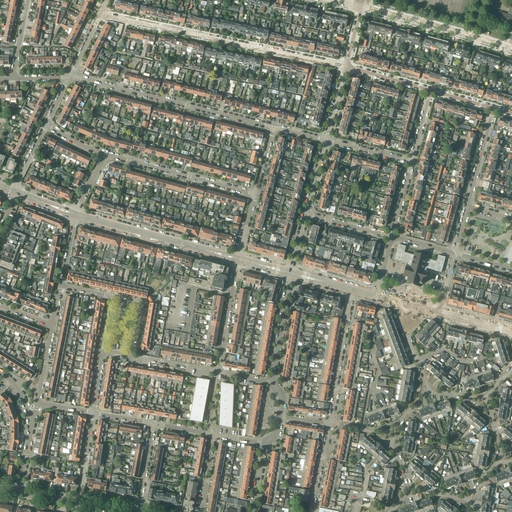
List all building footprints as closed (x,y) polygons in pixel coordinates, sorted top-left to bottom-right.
[(115,0),(113,7),(115,8),(115,9),(118,10),(118,9),(121,9),(122,0),(115,0)] [(262,6),(262,9),(264,10),(265,7),(268,8),(270,0),(263,0),(262,6)] [(82,1),(80,7),(81,7),(83,8),(89,11),(92,6),(86,3),(82,1)] [(273,7),(273,10),(277,10),(281,11),(283,2),(279,1),(278,2),(276,1),(275,7),(273,7)] [(281,11),(280,13),(287,14),(288,10),(287,10),(289,4),(286,4),(287,3),(283,2),(281,11)] [(142,3),(140,13),(140,14),(143,15),(143,14),(145,15),(148,3),(146,3),(145,4),(142,3)] [(152,9),(151,17),(154,17),(156,17),(159,5),(157,5),(156,7),(153,6),(152,9)] [(78,6),(77,8),(79,9),(80,9),(82,10),(80,13),(86,16),(89,11),(83,8),(81,7),(80,7),(78,6)] [(164,11),(162,19),(165,20),(165,19),(168,19),(170,8),(170,7),(168,7),(167,11),(167,12),(164,11)] [(175,13),(173,21),(176,22),(177,21),(179,22),(181,10),(182,8),(180,7),(179,12),(178,12),(178,14),(175,13)] [(511,8),(510,8),(508,15),(499,12),(497,20),(504,23),(503,24),(511,27),(511,26),(511,8)] [(188,14),(187,23),(187,24),(190,25),(190,24),(192,25),(195,13),(195,10),(194,10),(193,11),(192,15),(188,14)] [(4,11),(3,14),(6,15),(5,18),(8,19),(8,18),(14,20),(15,14),(4,11)] [(71,13),(70,15),(73,16),(76,18),(78,19),(84,22),(86,16),(80,13),(78,12),(77,15),(74,14),(71,13)] [(328,24),(328,25),(330,25),(331,21),(334,22),(336,14),(330,13),(329,21),(328,24)] [(200,16),(198,27),(201,27),(203,27),(206,15),(204,15),(203,17),(200,16)] [(213,20),(212,27),(217,28),(220,16),(218,16),(217,20),(213,20)] [(341,23),(340,26),(342,27),(343,24),(346,25),(348,17),(342,16),(341,23)] [(78,19),(75,24),(81,27),(84,22),(78,19)] [(235,24),(234,31),(239,33),(242,21),(240,20),(239,25),(235,24)] [(246,27),(245,34),(251,35),(253,23),(254,21),(252,20),(250,27),(246,27)] [(369,22),(367,30),(370,30),(370,31),(369,37),(372,38),(373,31),(375,24),(369,22)] [(69,25),(67,27),(68,27),(70,28),(73,30),(79,33),(81,27),(75,24),(74,27),(69,25)] [(105,24),(102,30),(108,33),(111,34),(113,35),(114,33),(112,31),(110,30),(109,30),(111,27),(107,25),(105,24)] [(373,31),(372,38),(374,38),(375,32),(379,33),(381,25),(375,24),(373,31)] [(258,29),(256,36),(262,37),(264,26),(264,25),(262,25),(262,28),(261,30),(258,29)] [(387,27),(383,39),(386,39),(387,35),(391,36),(393,28),(387,27)] [(69,31),(67,34),(70,35),(76,38),(79,33),(73,30),(70,28),(69,31)] [(271,34),(269,41),(275,42),(278,29),(278,28),(276,28),(274,35),(271,34)] [(397,29),(395,37),(399,38),(397,46),(396,51),(398,52),(399,47),(400,46),(400,44),(404,31),(397,29)] [(102,30),(100,36),(105,38),(107,35),(112,38),(114,35),(113,35),(111,34),(108,33),(102,30)] [(282,36),(280,43),(286,44),(289,31),(287,30),(285,37),(282,36)] [(293,39),(291,46),(297,47),(300,33),(300,32),(299,32),(298,31),(297,35),(294,35),(293,39)] [(404,31),(400,44),(402,44),(404,40),(407,41),(410,32),(407,31),(406,32),(404,31)] [(406,51),(405,54),(409,55),(412,47),(412,45),(415,34),(413,34),(413,33),(410,32),(407,41),(411,42),(409,52),(408,52),(406,51)] [(415,34),(412,45),(414,46),(419,47),(421,42),(420,42),(421,36),(420,36),(421,35),(418,34),(418,35),(415,34)] [(56,35),(55,38),(60,40),(63,42),(62,44),(64,45),(65,46),(71,49),(73,43),(67,40),(65,39),(62,38),(61,37),(56,35)] [(68,38),(67,40),(73,43),(76,38),(70,35),(68,38)] [(149,35),(147,47),(149,48),(150,42),(154,43),(155,36),(149,35)] [(100,36),(97,41),(108,46),(109,44),(107,42),(104,41),(105,38),(100,36)] [(423,43),(422,48),(429,49),(430,46),(432,39),(430,38),(430,37),(427,37),(426,37),(424,43),(423,43)] [(32,38),(30,44),(34,44),(34,46),(41,46),(41,43),(44,43),(44,40),(41,39),(32,38)] [(169,49),(169,51),(174,52),(175,50),(177,39),(174,39),(171,39),(170,45),(169,49)] [(432,39),(430,46),(436,48),(438,40),(432,39)] [(317,44),(316,51),(321,52),(324,40),(322,40),(321,44),(317,44)] [(329,46),(327,53),(333,54),(335,42),(336,42),(336,41),(334,40),(334,42),(333,42),(332,47),(329,46)] [(97,41),(94,46),(100,49),(102,46),(104,47),(107,48),(108,46),(97,41)] [(182,41),(179,55),(182,55),(182,52),(186,53),(187,48),(188,42),(185,41),(185,42),(182,41)] [(444,42),(440,54),(442,55),(443,52),(448,53),(448,51),(450,44),(444,42)] [(191,53),(191,56),(193,57),(193,54),(197,55),(199,44),(196,43),(196,44),(193,44),(192,50),(191,53)] [(197,55),(200,56),(200,58),(202,58),(205,46),(202,45),(199,44),(197,55)] [(454,52),(453,55),(460,57),(464,46),(461,45),(460,46),(457,46),(455,53),(454,52)] [(94,46),(92,51),(98,54),(100,55),(102,56),(103,57),(104,54),(101,53),(103,50),(100,49),(94,46)] [(464,46),(460,57),(469,60),(470,54),(468,54),(470,49),(467,48),(467,47),(464,46)] [(359,59),(359,62),(359,63),(362,64),(362,63),(365,63),(368,51),(369,49),(367,48),(366,51),(365,56),(361,55),(359,59)] [(92,51),(89,57),(95,60),(98,61),(99,58),(101,59),(102,56),(100,55),(98,54),(92,51)] [(373,58),(370,66),(374,67),(374,66),(376,67),(380,53),(378,52),(377,57),(373,55),(372,58),(373,58)] [(475,59),(474,62),(477,63),(480,65),(483,53),(477,52),(475,59)] [(483,53),(480,65),(483,65),(484,62),(487,63),(489,55),(483,53)] [(232,61),(231,67),(233,67),(234,64),(237,65),(238,62),(239,55),(234,54),(232,61)] [(489,55),(487,63),(492,65),(495,57),(489,55)] [(87,62),(86,62),(93,65),(96,67),(99,61),(98,61),(95,60),(89,57),(87,62)] [(403,66),(401,75),(405,76),(405,75),(407,76),(411,63),(411,61),(412,58),(410,57),(407,67),(403,66)] [(492,67),(491,71),(493,71),(495,65),(498,66),(501,59),(495,57),(492,65),(492,67)] [(255,66),(254,71),(256,71),(257,66),(261,67),(262,60),(256,59),(255,66)] [(267,71),(267,73),(269,74),(270,70),(273,71),(274,68),(275,61),(270,60),(268,67),(267,71)] [(392,63),(390,71),(390,72),(393,72),(396,72),(399,60),(397,60),(396,62),(395,64),(392,63)] [(506,60),(503,68),(507,69),(505,75),(507,76),(511,62),(506,60)] [(275,75),(272,88),(275,89),(275,88),(277,80),(278,77),(278,75),(279,69),(281,62),(275,61),(274,68),(273,71),(277,72),(276,76),(275,75)] [(384,61),(382,69),(385,70),(385,69),(388,70),(390,63),(384,61)] [(411,63),(407,76),(409,76),(409,77),(413,78),(415,70),(416,67),(412,66),(413,64),(413,62),(411,61),(411,63)] [(86,62),(84,68),(90,71),(90,70),(92,72),(94,69),(101,72),(102,70),(98,68),(97,67),(96,67),(93,65),(86,62)] [(279,69),(278,75),(281,76),(282,70),(285,70),(286,63),(281,62),(279,69)] [(114,65),(112,74),(118,75),(118,73),(122,74),(123,69),(124,66),(114,64),(114,65)] [(108,66),(106,72),(112,74),(114,65),(112,65),(111,67),(108,66)] [(292,65),(289,77),(292,78),(292,76),(295,76),(296,73),(297,66),(292,65)] [(424,71),(422,79),(422,80),(425,80),(428,80),(431,68),(432,66),(429,66),(429,65),(428,70),(427,72),(424,71)] [(301,76),(300,80),(303,80),(304,74),(307,75),(309,68),(303,67),(302,74),(301,76)] [(122,74),(122,75),(125,75),(124,79),(130,81),(131,73),(126,71),(124,68),(123,69),(122,74)] [(415,70),(413,78),(416,79),(416,78),(419,79),(422,69),(419,68),(419,71),(415,70)] [(443,71),(439,84),(441,84),(441,85),(445,86),(447,78),(448,74),(445,73),(445,72),(445,71),(445,69),(443,69),(443,71)] [(435,75),(433,83),(437,84),(437,83),(439,84),(443,71),(441,70),(439,76),(435,75)] [(137,74),(135,82),(141,84),(143,76),(144,74),(142,73),(141,75),(137,74)] [(143,76),(141,84),(147,85),(149,77),(150,75),(144,73),(143,76)] [(447,78),(445,86),(448,87),(448,86),(451,87),(451,86),(453,87),(457,76),(456,75),(455,75),(452,74),(452,76),(451,76),(450,79),(447,78)] [(319,76),(319,78),(325,79),(324,81),(332,83),(332,80),(332,79),(319,75),(319,76)] [(453,87),(453,88),(456,88),(456,89),(459,90),(461,82),(458,81),(458,79),(459,76),(457,76),(453,87)] [(352,78),(352,81),(353,81),(352,83),(362,86),(364,86),(370,88),(371,83),(368,82),(367,85),(360,83),(360,80),(360,79),(358,79),(353,78),(352,78)] [(467,83),(465,91),(467,92),(470,93),(473,85),(473,83),(470,82),(470,79),(468,79),(467,82),(467,83)] [(176,84),(174,90),(180,91),(182,85),(182,83),(176,81),(176,84)] [(461,82),(459,90),(462,91),(463,90),(465,91),(467,83),(466,83),(461,82)] [(473,85),(470,93),(474,94),(476,94),(479,84),(474,82),(473,83),(473,85)] [(75,85),(72,91),(78,94),(81,88),(83,89),(85,86),(78,84),(77,86),(75,85)] [(317,84),(316,86),(322,88),(322,90),(329,92),(330,89),(329,89),(330,88),(317,84)] [(378,85),(373,103),(374,104),(377,96),(379,96),(382,86),(380,85),(380,86),(378,85)] [(350,87),(349,90),(350,90),(349,92),(365,96),(365,94),(357,92),(358,89),(350,87)] [(493,92),(491,100),(494,101),(494,100),(497,101),(500,89),(498,88),(497,90),(494,89),(493,92)] [(41,92),(40,94),(42,95),(48,98),(50,93),(45,90),(42,89),(41,92)] [(205,89),(203,97),(209,99),(211,93),(211,91),(205,89)] [(500,89),(497,101),(499,102),(502,103),(504,95),(505,95),(505,94),(501,92),(502,89),(500,89)] [(72,91),(70,96),(76,99),(78,100),(81,102),(81,100),(82,99),(77,97),(78,94),(72,91)] [(217,94),(215,100),(221,102),(222,96),(223,92),(217,91),(217,94)] [(504,95),(502,103),(505,104),(506,104),(508,104),(511,92),(509,91),(508,96),(505,95),(504,95)] [(41,98),(39,101),(45,104),(48,98),(42,95),(41,98)] [(226,95),(223,104),(224,104),(230,106),(232,98),(232,97),(226,95)] [(70,96),(67,102),(73,105),(76,99),(70,96)] [(348,97),(347,99),(348,99),(347,101),(362,105),(365,106),(365,105),(364,103),(355,101),(355,99),(348,97)] [(401,97),(401,99),(411,102),(410,104),(418,106),(419,103),(418,103),(418,101),(408,99),(406,98),(406,97),(404,97),(401,97)] [(232,98),(230,106),(236,107),(238,99),(232,98)] [(127,105),(126,109),(132,110),(132,108),(133,108),(134,102),(129,100),(127,106),(127,105)] [(435,104),(434,107),(435,107),(435,108),(438,109),(441,110),(443,103),(440,102),(441,101),(438,100),(438,101),(437,101),(436,105),(435,104)] [(33,101),(32,104),(37,106),(43,109),(45,104),(39,101),(38,104),(33,101)] [(67,102),(64,107),(70,110),(72,111),(75,112),(76,110),(74,109),(71,108),(73,105),(67,102)] [(441,110),(438,118),(439,118),(441,119),(443,110),(446,111),(449,103),(446,102),(445,103),(443,103),(441,110)] [(446,111),(445,115),(451,116),(452,115),(454,106),(452,105),(452,104),(449,103),(446,111)] [(32,104),(30,106),(35,108),(35,109),(34,112),(40,115),(43,109),(37,106),(32,104)] [(144,111),(144,113),(150,115),(150,111),(152,106),(146,105),(145,111),(144,111)] [(399,106),(398,108),(408,110),(408,113),(416,115),(416,112),(416,110),(399,106)] [(454,106),(452,115),(457,117),(460,107),(457,106),(457,107),(454,106)] [(64,107),(62,113),(68,116),(70,117),(72,114),(74,115),(75,113),(75,112),(72,111),(70,110),(64,107)] [(460,107),(457,117),(463,119),(466,109),(463,108),(463,107),(460,107)] [(22,109),(21,112),(22,112),(26,115),(29,116),(31,117),(37,120),(40,115),(34,112),(32,115),(28,112),(26,111),(22,109)] [(395,119),(396,114),(397,112),(397,110),(391,109),(390,109),(389,112),(388,115),(389,116),(388,117),(395,119)] [(441,110),(438,109),(437,115),(434,114),(432,120),(438,122),(439,120),(439,118),(438,118),(441,110)] [(463,119),(465,120),(466,117),(469,118),(472,110),(469,109),(468,110),(466,109),(463,119)] [(22,112),(21,115),(27,118),(26,121),(29,122),(35,125),(37,120),(31,117),(29,116),(26,115),(22,112)] [(474,122),(473,128),(475,128),(477,120),(481,121),(481,120),(482,121),(483,118),(482,118),(483,114),(482,114),(483,113),(480,112),(480,113),(477,112),(474,122)] [(62,113),(59,118),(65,121),(68,116),(62,113)] [(397,115),(397,117),(403,118),(402,121),(405,122),(412,124),(413,123),(414,121),(413,121),(414,119),(404,116),(401,116),(397,115)] [(342,116),(341,119),(342,120),(342,121),(358,125),(359,123),(356,122),(356,123),(350,121),(350,119),(342,116)] [(59,118),(56,123),(62,126),(64,123),(66,124),(69,126),(69,125),(70,123),(67,122),(65,121),(59,118)] [(298,118),(297,123),(303,124),(303,122),(306,122),(312,124),(312,126),(312,127),(315,128),(315,127),(319,128),(320,128),(320,125),(319,125),(320,124),(309,121),(301,119),(298,118)] [(78,120),(74,130),(80,133),(82,126),(82,125),(84,123),(78,120)] [(505,120),(502,130),(507,132),(510,121),(507,120),(507,121),(505,120)] [(20,122),(19,124),(21,126),(21,125),(24,127),(26,128),(32,131),(35,125),(29,122),(29,123),(27,125),(20,122)] [(205,128),(205,130),(211,132),(213,123),(207,122),(205,128)] [(361,128),(358,139),(358,140),(361,141),(361,140),(363,140),(366,127),(367,124),(364,123),(363,128),(361,128)] [(430,129),(429,132),(442,135),(442,132),(437,131),(438,128),(441,129),(442,125),(432,123),(431,126),(430,126),(429,129),(430,129)] [(369,131),(367,142),(370,143),(370,142),(371,142),(375,126),(376,124),(374,124),(372,131),(369,131)] [(82,126),(80,133),(85,135),(88,130),(88,128),(82,125),(82,126)] [(226,133),(226,134),(232,135),(233,132),(234,127),(228,125),(227,131),(226,133)] [(340,125),(339,128),(340,128),(339,130),(353,133),(353,131),(347,130),(348,127),(340,125)] [(395,125),(394,127),(403,129),(403,131),(411,134),(411,131),(410,131),(411,129),(395,125)] [(377,136),(375,144),(378,145),(379,144),(380,144),(384,128),(384,127),(382,126),(380,133),(381,133),(380,137),(377,136)] [(25,130),(23,133),(29,136),(32,131),(26,128),(25,130)] [(88,130),(85,135),(91,137),(94,130),(93,130),(88,128),(88,130)] [(94,130),(91,137),(96,140),(98,134),(99,133),(99,132),(96,131),(97,129),(95,128),(93,130),(94,130)] [(98,134),(96,140),(102,142),(105,135),(104,135),(106,132),(100,130),(99,132),(99,133),(98,134)] [(338,131),(337,134),(338,134),(343,135),(342,136),(345,137),(345,136),(346,134),(350,135),(354,136),(354,139),(357,139),(358,135),(353,133),(339,130),(339,131),(338,131)] [(465,137),(475,140),(475,137),(476,138),(477,135),(476,135),(476,134),(466,131),(465,137)] [(257,132),(255,140),(262,142),(264,134),(257,132)] [(23,133),(21,138),(27,141),(29,136),(23,133)] [(110,139),(107,145),(110,146),(111,145),(114,146),(116,139),(117,135),(111,133),(110,137),(110,139)] [(393,134),(392,136),(398,137),(398,140),(400,140),(408,142),(409,140),(408,140),(409,138),(393,134)] [(105,135),(102,142),(104,143),(104,144),(107,145),(109,139),(110,139),(110,137),(107,136),(105,135)] [(46,136),(43,142),(46,144),(44,149),(46,150),(47,150),(49,145),(52,139),(46,136)] [(462,136),(461,138),(467,140),(466,143),(474,145),(475,142),(474,142),(475,140),(465,137),(462,136)] [(427,140),(426,143),(435,145),(436,143),(434,143),(435,139),(427,137),(426,140),(427,140)] [(21,138),(18,144),(24,147),(27,141),(21,138)] [(278,138),(278,141),(279,141),(278,143),(289,145),(289,146),(293,146),(295,147),(296,141),(293,140),(292,144),(290,143),(289,144),(286,142),(286,140),(286,139),(283,139),(279,138),(279,139),(278,138)] [(46,150),(43,156),(44,157),(48,151),(51,146),(54,148),(57,142),(52,139),(49,145),(47,150),(46,150)] [(494,140),(493,143),(494,143),(493,145),(501,147),(506,148),(507,146),(501,145),(502,142),(495,140),(494,140)] [(135,142),(133,149),(139,151),(141,144),(135,142)] [(297,142),(296,147),(300,148),(301,148),(312,151),(313,150),(314,150),(314,147),(310,146),(310,145),(307,144),(307,145),(305,144),(304,147),(300,146),(301,143),(297,142)] [(390,142),(390,144),(395,146),(395,148),(398,149),(398,150),(401,151),(401,150),(405,151),(406,151),(407,149),(406,149),(406,147),(390,142)] [(18,144),(15,149),(21,152),(24,147),(18,144)] [(58,144),(53,154),(57,156),(58,153),(60,154),(64,147),(58,144)] [(64,147),(60,154),(65,156),(66,156),(69,149),(64,147)] [(276,147),(275,150),(276,150),(276,151),(292,156),(293,154),(291,153),(283,151),(284,149),(276,147)] [(424,151),(423,154),(437,158),(437,156),(431,154),(432,150),(424,148),(423,151),(424,151)] [(462,148),(460,154),(471,156),(472,153),(471,153),(472,151),(462,148)] [(15,149),(13,155),(19,158),(21,152),(15,149)] [(69,149),(66,156),(69,158),(71,159),(75,152),(69,149)] [(492,150),(491,153),(491,155),(503,158),(504,156),(503,155),(503,153),(499,152),(492,150)] [(75,152),(71,159),(73,160),(77,161),(80,154),(75,152)] [(181,154),(179,162),(185,163),(187,156),(188,153),(182,152),(181,154)] [(333,152),(332,156),(339,158),(342,159),(344,160),(347,160),(350,161),(351,161),(352,156),(349,155),(348,158),(343,157),(343,154),(340,153),(341,153),(338,152),(338,153),(333,152)] [(80,154),(77,161),(80,163),(82,164),(85,157),(80,154)] [(422,156),(421,159),(422,159),(421,160),(431,162),(432,159),(434,159),(434,160),(436,160),(437,158),(423,154),(422,156)] [(460,154),(459,159),(469,162),(469,159),(470,160),(471,156),(460,154)] [(274,155),(273,158),(274,159),(274,160),(289,164),(290,162),(285,161),(281,160),(282,157),(274,155)] [(293,155),(293,158),(298,159),(303,160),(302,162),(310,164),(311,161),(310,161),(310,160),(293,155)] [(247,156),(246,159),(249,160),(248,163),(254,165),(255,165),(257,159),(250,157),(247,156)] [(351,164),(350,170),(352,171),(351,174),(354,174),(358,158),(356,157),(354,156),(353,157),(351,164)] [(85,157),(82,164),(84,165),(87,166),(91,159),(85,157)] [(354,174),(353,177),(355,178),(358,166),(360,166),(362,158),(360,158),(358,158),(354,174)] [(12,173),(17,165),(14,163),(15,161),(10,159),(6,167),(6,168),(4,167),(3,170),(12,173)] [(367,160),(363,175),(365,176),(366,172),(369,173),(370,169),(372,161),(369,160),(369,161),(367,160)] [(489,161),(488,164),(488,166),(500,169),(501,167),(498,166),(499,163),(496,162),(489,160),(489,161)] [(193,162),(191,167),(197,169),(199,161),(197,161),(197,163),(193,162)] [(331,161),(330,166),(339,168),(342,169),(345,170),(346,170),(348,170),(348,168),(346,167),(340,166),(337,165),(338,163),(331,161)] [(421,161),(420,164),(421,164),(421,166),(431,169),(433,170),(434,167),(431,167),(432,163),(422,161),(421,161)] [(376,162),(372,177),(374,178),(376,170),(379,171),(381,164),(380,164),(381,163),(378,162),(378,163),(376,162)] [(223,168),(221,175),(226,177),(228,169),(229,166),(225,165),(226,165),(223,164),(222,168),(223,168)] [(291,164),(291,166),(294,167),(300,169),(300,171),(306,173),(307,173),(308,170),(307,170),(308,169),(291,164)] [(271,166),(270,168),(271,168),(271,170),(287,174),(287,172),(284,171),(278,170),(279,167),(272,165),(272,166),(271,166)] [(457,166),(456,171),(466,174),(467,171),(466,171),(467,168),(457,166)] [(121,168),(119,175),(121,176),(125,177),(127,169),(121,168)] [(228,169),(226,177),(232,178),(235,169),(232,168),(232,170),(228,169)] [(384,169),(384,172),(391,174),(391,176),(399,178),(399,176),(399,175),(399,173),(384,169)] [(328,170),(327,175),(342,179),(343,176),(335,174),(336,172),(328,170)] [(486,170),(485,173),(486,173),(485,175),(496,178),(497,178),(498,179),(498,176),(495,176),(496,173),(494,172),(486,170)] [(29,177),(26,184),(27,184),(27,185),(30,186),(32,186),(35,179),(36,178),(37,173),(33,172),(31,171),(29,177)] [(419,171),(418,174),(418,176),(431,179),(432,177),(427,176),(428,173),(419,171)] [(456,171),(454,177),(464,179),(465,177),(466,174),(456,171)] [(40,181),(37,189),(40,189),(39,190),(42,191),(43,191),(46,183),(43,182),(44,180),(43,180),(45,175),(44,174),(42,176),(40,181)] [(246,174),(244,181),(250,183),(250,181),(253,182),(255,175),(252,174),(251,175),(246,174)] [(269,174),(268,177),(269,177),(269,179),(284,183),(285,181),(280,180),(276,179),(277,176),(269,174)] [(35,179),(32,186),(32,187),(35,188),(37,189),(40,181),(42,176),(40,175),(38,180),(35,179)] [(452,176),(451,179),(456,181),(456,183),(463,185),(464,182),(463,182),(464,179),(454,177),(452,176)] [(382,178),(381,181),(389,183),(388,185),(396,187),(397,185),(396,185),(397,182),(382,178)] [(267,180),(267,183),(274,185),(275,182),(279,183),(282,184),(281,187),(284,187),(285,183),(284,183),(269,179),(268,180),(267,180)] [(46,183),(43,191),(46,192),(48,193),(51,185),(53,180),(51,180),(50,181),(49,184),(46,183)] [(51,185),(48,193),(50,194),(53,195),(54,195),(57,187),(53,186),(56,181),(53,180),(51,185)] [(325,181),(324,183),(325,183),(324,185),(339,189),(340,187),(332,185),(333,182),(325,180),(325,181)] [(416,180),(415,183),(416,184),(415,186),(428,189),(428,187),(423,185),(424,183),(416,180)] [(101,181),(99,187),(107,189),(108,183),(106,182),(101,181)] [(267,183),(266,186),(267,186),(266,187),(282,191),(283,192),(283,190),(274,187),(274,185),(267,183)] [(57,187),(54,195),(54,196),(57,197),(57,196),(59,197),(64,184),(62,184),(60,188),(57,187)] [(64,184),(59,197),(61,198),(64,199),(65,199),(68,192),(67,191),(64,190),(65,190),(65,188),(66,185),(64,184)] [(179,186),(177,193),(180,194),(180,192),(184,193),(186,187),(179,186)] [(187,186),(185,194),(191,196),(193,187),(187,186)] [(193,187),(191,196),(197,198),(197,196),(199,189),(193,187)] [(447,187),(447,189),(453,191),(452,194),(460,196),(460,195),(460,196),(461,193),(461,190),(454,189),(454,188),(453,188),(449,187),(447,187)] [(68,192),(65,199),(66,200),(70,202),(75,191),(74,190),(68,188),(67,190),(68,191),(68,192)] [(379,188),(379,190),(387,192),(386,194),(393,196),(394,196),(394,194),(394,192),(379,188)] [(322,190),(322,192),(322,194),(331,197),(336,199),(337,196),(329,194),(330,192),(322,190)] [(413,190),(413,193),(413,195),(425,199),(426,197),(420,195),(421,192),(413,190)] [(284,192),(283,194),(289,195),(293,196),(292,199),(299,201),(299,200),(300,200),(301,198),(300,197),(300,196),(284,192)] [(492,196),(490,203),(493,204),(496,204),(498,197),(498,194),(493,192),(492,196)] [(264,194),(263,197),(270,199),(271,197),(275,198),(277,198),(278,198),(278,200),(280,201),(281,197),(265,193),(264,194)] [(479,197),(478,199),(479,199),(479,200),(479,201),(482,201),(484,201),(486,194),(481,193),(480,197),(479,197)] [(504,207),(507,207),(510,196),(507,196),(507,197),(504,196),(503,199),(503,198),(501,206),(504,207)] [(90,205),(89,207),(90,208),(90,209),(93,210),(94,209),(96,210),(98,202),(98,199),(92,197),(91,201),(90,203),(91,204),(90,206),(90,205)] [(263,197),(262,200),(263,200),(262,202),(279,206),(279,204),(275,203),(270,201),(270,199),(263,197)] [(98,202),(96,210),(96,211),(98,211),(99,210),(101,211),(105,198),(103,198),(101,203),(98,202)] [(116,201),(113,214),(115,215),(115,216),(118,216),(119,216),(121,208),(121,206),(118,205),(119,202),(118,202),(119,199),(117,198),(116,201)] [(338,211),(337,213),(338,213),(337,214),(340,215),(340,214),(342,215),(346,200),(344,199),(343,203),(341,202),(338,211)] [(238,207),(237,209),(239,209),(240,208),(244,209),(246,201),(240,200),(238,207)] [(446,200),(445,202),(450,203),(449,206),(449,207),(456,209),(458,203),(446,200)] [(109,205),(107,213),(108,213),(108,214),(110,214),(113,214),(116,201),(114,201),(112,206),(109,205)] [(261,203),(260,205),(261,206),(261,207),(275,211),(275,209),(275,208),(268,207),(269,204),(262,202),(262,203),(261,203)] [(349,209),(347,217),(349,217),(351,217),(355,202),(353,202),(351,210),(349,209)] [(358,212),(356,219),(358,220),(359,219),(361,220),(365,205),(365,203),(363,202),(360,212),(358,212)] [(121,208),(119,216),(119,217),(121,217),(122,217),(124,217),(128,205),(126,204),(124,209),(121,208)] [(129,204),(126,217),(128,217),(129,218),(131,219),(131,218),(132,218),(134,211),(135,206),(132,205),(129,204)] [(318,205),(318,208),(322,209),(322,210),(324,211),(325,210),(326,208),(330,209),(329,212),(334,213),(335,208),(334,207),(332,207),(329,206),(319,204),(319,205),(318,205)] [(141,207),(138,220),(140,221),(142,222),(143,221),(145,214),(146,214),(146,211),(143,210),(144,205),(142,205),(141,207)] [(20,214),(18,221),(23,223),(24,220),(28,209),(26,208),(26,207),(24,206),(24,207),(23,207),(20,214)] [(134,211),(132,218),(133,219),(134,220),(135,219),(138,220),(141,207),(139,206),(138,209),(137,211),(134,211)] [(446,206),(446,207),(449,207),(448,212),(447,212),(455,214),(456,209),(449,207),(449,206),(446,206)] [(145,214),(143,221),(144,222),(146,223),(147,222),(149,223),(153,208),(152,208),(150,210),(150,213),(149,214),(149,215),(146,214),(145,214)] [(28,209),(24,220),(29,222),(34,211),(33,211),(33,210),(31,209),(31,210),(28,209)] [(34,211),(31,218),(29,222),(34,224),(39,213),(36,212),(36,211),(34,210),(34,211)] [(407,211),(406,214),(407,214),(406,216),(421,220),(421,218),(414,216),(415,213),(407,211)] [(445,211),(444,217),(446,218),(453,220),(455,214),(447,212),(448,212),(447,212),(445,211)] [(39,213),(34,224),(36,225),(38,221),(41,222),(44,215),(43,215),(44,214),(41,213),(41,214),(39,213)] [(157,217),(155,225),(156,225),(158,226),(158,225),(161,226),(164,213),(162,213),(160,218),(157,217)] [(170,220),(168,228),(169,229),(171,229),(174,230),(178,215),(175,214),(173,221),(170,220)] [(165,215),(162,226),(165,227),(165,228),(167,228),(168,228),(170,220),(171,217),(165,215)] [(49,217),(45,228),(47,229),(48,225),(51,226),(54,219),(54,218),(51,217),(51,218),(49,217)] [(182,223),(180,231),(180,232),(182,233),(183,232),(185,233),(189,221),(189,217),(187,217),(185,224),(182,223)] [(234,217),(232,223),(239,225),(241,219),(234,217)] [(443,219),(443,220),(445,221),(444,225),(451,227),(453,222),(453,220),(446,218),(445,220),(443,219)] [(257,220),(256,223),(257,223),(256,224),(269,228),(271,229),(272,227),(264,224),(264,222),(257,220)] [(59,221),(55,232),(57,233),(58,229),(61,230),(64,223),(64,222),(62,221),(61,222),(59,221)] [(280,221),(279,223),(285,225),(284,227),(292,229),(293,226),(292,226),(292,225),(280,221)] [(405,221),(404,224),(404,226),(415,229),(415,227),(412,226),(412,223),(405,221)] [(233,224),(230,237),(228,245),(233,247),(236,238),(239,226),(233,224)] [(439,224),(438,230),(442,231),(450,233),(451,227),(444,225),(439,224)] [(312,226),(312,229),(313,229),(312,230),(327,234),(328,229),(325,228),(324,232),(322,231),(319,230),(320,228),(320,227),(317,226),(317,227),(313,226),(312,226)] [(193,227),(191,234),(192,235),(194,236),(194,235),(197,236),(199,228),(193,227)] [(213,232),(210,241),(213,241),(213,242),(215,242),(216,242),(218,233),(216,233),(216,232),(217,228),(214,227),(213,232)] [(78,235),(77,241),(82,242),(83,237),(85,230),(80,228),(79,233),(78,233),(78,235)] [(82,242),(82,243),(87,244),(91,231),(88,230),(86,229),(86,230),(85,230),(83,237),(82,242)] [(201,229),(199,237),(201,238),(202,239),(203,239),(204,239),(205,239),(207,230),(201,229)] [(273,229),(272,231),(283,234),(282,236),(289,238),(290,238),(291,235),(290,235),(290,234),(275,230),(273,229)] [(207,230),(205,239),(206,240),(207,240),(208,240),(210,241),(213,232),(211,231),(207,230)] [(224,235),(222,244),(224,244),(225,245),(226,245),(227,245),(228,245),(230,237),(227,236),(228,231),(225,230),(224,235)] [(436,232),(436,235),(448,238),(450,233),(442,231),(438,230),(437,233),(436,232)] [(11,233),(10,235),(24,241),(26,236),(12,231),(12,234),(11,233)] [(87,244),(87,245),(90,246),(92,240),(95,240),(97,233),(96,233),(96,232),(94,232),(91,231),(87,244)] [(218,233),(216,242),(217,242),(217,243),(219,243),(222,244),(224,235),(218,233)] [(338,250),(338,251),(339,251),(339,252),(342,253),(342,251),(340,251),(343,241),(345,242),(347,234),(344,233),(344,234),(342,234),(340,244),(339,248),(338,250)] [(98,250),(100,251),(102,245),(106,246),(106,244),(109,236),(108,236),(108,235),(106,235),(105,235),(103,234),(100,242),(100,245),(99,248),(98,250)] [(310,234),(309,237),(310,238),(310,239),(325,242),(326,239),(322,238),(321,239),(318,238),(318,237),(310,234)] [(433,234),(433,237),(437,238),(436,243),(441,245),(442,242),(447,243),(448,238),(436,235),(433,234)] [(9,238),(9,240),(22,245),(24,241),(10,235),(10,238),(9,238)] [(264,241),(260,254),(266,256),(270,241),(271,236),(265,235),(264,241)] [(271,236),(270,241),(266,256),(272,257),(276,243),(275,243),(275,242),(276,241),(277,236),(272,235),(271,236)] [(104,256),(103,261),(108,263),(109,257),(112,245),(113,245),(115,238),(115,237),(114,237),(112,237),(111,236),(110,236),(109,236),(106,244),(110,245),(108,252),(105,252),(104,256)] [(109,257),(108,263),(114,264),(121,239),(115,237),(115,238),(113,245),(112,245),(109,257)] [(283,238),(281,244),(278,259),(283,260),(289,239),(283,238)] [(7,242),(7,244),(21,249),(22,245),(9,240),(8,242),(7,242)] [(122,240),(116,265),(121,266),(126,249),(128,241),(127,241),(128,241),(124,240),(122,240)] [(252,240),(249,251),(251,252),(252,252),(253,253),(254,252),(255,253),(257,244),(257,241),(252,240)] [(257,244),(255,253),(256,253),(257,254),(258,253),(260,254),(264,241),(262,240),(260,245),(257,244)] [(365,240),(364,244),(367,245),(368,246),(379,248),(379,247),(380,247),(381,244),(380,244),(377,243),(377,242),(374,242),(370,241),(369,242),(368,242),(369,241),(365,240)] [(510,264),(511,261),(511,242),(502,259),(510,264)] [(134,243),(130,256),(132,256),(133,255),(136,256),(137,252),(138,252),(140,244),(139,244),(136,243),(134,243)] [(276,243),(272,257),(278,259),(281,244),(276,243)] [(6,246),(6,248),(19,253),(21,249),(7,244),(7,246),(6,246)] [(405,246),(398,244),(394,259),(401,261),(402,260),(410,262),(408,267),(405,266),(403,276),(405,276),(405,280),(407,280),(406,284),(418,287),(419,284),(422,284),(423,281),(426,282),(428,272),(425,271),(426,267),(434,269),(434,270),(441,272),(445,257),(438,255),(436,261),(426,259),(427,256),(414,253),(414,255),(404,253),(405,246)] [(149,256),(148,257),(149,258),(152,258),(150,263),(153,264),(157,249),(155,248),(152,247),(152,248),(151,247),(149,256)] [(325,251),(326,248),(320,247),(317,260),(314,269),(316,270),(317,269),(317,270),(319,270),(320,270),(325,251)] [(5,250),(4,252),(18,257),(19,253),(6,248),(5,250)] [(325,251),(320,270),(326,272),(331,254),(332,254),(333,250),(326,248),(325,251)] [(158,275),(162,259),(165,251),(164,251),(159,250),(157,257),(156,257),(152,273),(158,275)] [(312,268),(314,269),(317,260),(311,258),(313,251),(309,250),(308,254),(306,254),(302,265),(305,266),(305,267),(308,267),(309,267),(309,268),(311,268),(312,268)] [(4,254),(2,256),(16,262),(18,257),(4,252),(3,254),(4,254)] [(167,265),(166,267),(169,268),(169,265),(173,266),(174,262),(176,254),(173,253),(170,253),(167,265)] [(337,258),(333,273),(334,273),(336,274),(336,273),(337,274),(339,275),(339,274),(344,256),(345,255),(339,253),(337,258)] [(361,254),(361,256),(364,256),(365,256),(369,257),(369,260),(375,262),(376,261),(377,259),(376,258),(377,257),(366,254),(364,254),(362,253),(361,254)] [(174,262),(173,266),(176,267),(175,270),(177,271),(181,256),(179,255),(179,254),(176,254),(174,262)] [(2,258),(1,261),(14,266),(16,262),(2,256),(1,258),(2,258)] [(181,256),(177,271),(179,271),(181,264),(185,265),(187,257),(184,256),(181,256)] [(345,276),(350,257),(344,256),(339,274),(340,274),(340,275),(342,275),(343,275),(343,276),(345,276)] [(352,256),(351,257),(346,277),(348,278),(351,279),(352,279),(355,270),(357,259),(354,259),(355,257),(352,256)] [(185,265),(184,267),(187,268),(187,271),(190,272),(193,259),(190,258),(187,257),(185,265)] [(337,258),(331,257),(327,271),(330,272),(333,273),(333,272),(333,273),(337,258)] [(195,260),(190,276),(191,276),(196,277),(197,274),(201,261),(197,260),(197,261),(195,260)] [(0,262),(1,263),(0,263),(0,265),(13,270),(14,266),(1,261),(0,261),(0,262)] [(197,274),(208,277),(212,264),(201,261),(197,274)] [(363,261),(363,262),(361,269),(367,270),(367,273),(364,282),(365,283),(369,284),(370,283),(375,265),(363,261)] [(212,264),(208,277),(207,280),(198,278),(196,278),(189,277),(188,284),(217,291),(221,292),(223,292),(223,289),(225,290),(226,285),(225,284),(226,282),(227,282),(228,277),(227,277),(228,274),(228,275),(228,274),(228,273),(229,273),(230,270),(229,270),(230,269),(212,264)] [(457,266),(455,274),(460,276),(461,273),(464,274),(466,266),(465,265),(464,265),(463,264),(462,265),(461,264),(460,267),(457,266)] [(471,267),(467,279),(470,280),(470,279),(472,280),(473,276),(476,268),(471,267)] [(364,282),(367,273),(361,271),(355,270),(352,279),(358,280),(364,282)] [(476,284),(476,286),(478,287),(479,283),(479,282),(481,278),(483,279),(485,271),(480,270),(476,284)] [(244,273),(242,281),(248,283),(250,274),(244,273)] [(247,287),(246,290),(249,290),(249,287),(250,283),(254,284),(256,276),(250,274),(248,283),(247,287)] [(492,274),(489,284),(492,285),(490,292),(492,293),(493,292),(497,276),(492,274)] [(256,276),(254,284),(260,286),(262,277),(256,276)] [(497,276),(493,292),(495,292),(497,284),(500,285),(502,277),(497,276)] [(108,280),(106,290),(112,291),(114,281),(114,278),(109,277),(108,280)] [(261,293),(266,295),(270,279),(265,278),(264,279),(262,287),(261,293)] [(276,300),(277,296),(278,292),(279,292),(282,281),(279,280),(279,281),(277,281),(273,278),(273,280),(270,279),(266,295),(265,298),(269,299),(268,302),(276,304),(277,300),(276,300)] [(115,281),(113,291),(118,292),(121,282),(115,281)] [(3,285),(0,292),(0,296),(1,297),(1,298),(3,298),(4,298),(7,291),(8,287),(5,286),(6,285),(3,285)] [(461,289),(460,292),(456,306),(462,308),(464,300),(461,299),(464,287),(461,286),(461,289)] [(143,287),(141,298),(147,299),(149,289),(143,287)] [(302,299),(302,297),(303,293),(303,292),(303,289),(302,288),(300,287),(300,288),(299,287),(299,289),(298,289),(295,302),(299,303),(301,299),(302,299)] [(4,298),(4,299),(6,300),(7,299),(9,300),(13,289),(11,288),(10,292),(7,291),(4,298)] [(468,309),(474,311),(477,300),(477,299),(478,299),(478,296),(479,292),(480,291),(479,291),(468,288),(464,300),(462,308),(468,309)] [(13,289),(9,300),(11,300),(10,301),(14,303),(18,290),(13,289)] [(299,303),(299,304),(302,305),(303,297),(307,298),(309,290),(307,290),(305,290),(306,289),(303,289),(303,292),(303,293),(302,297),(302,299),(301,299),(299,303)] [(486,314),(491,294),(490,294),(491,293),(486,292),(485,294),(488,295),(486,302),(483,301),(483,300),(480,299),(480,298),(481,299),(484,290),(480,289),(479,291),(480,291),(479,292),(478,296),(478,299),(477,299),(477,300),(474,311),(480,313),(486,314)] [(18,290),(14,303),(19,305),(22,296),(19,295),(21,291),(18,290)] [(456,307),(456,306),(460,292),(451,290),(447,304),(448,304),(448,305),(456,307)] [(313,297),(312,302),(313,302),(313,300),(318,301),(320,294),(319,293),(316,292),(316,293),(314,292),(314,294),(314,295),(314,297),(313,297)] [(22,296),(19,305),(22,306),(22,305),(24,306),(28,295),(26,294),(25,297),(22,296)] [(323,294),(320,304),(323,305),(322,308),(322,310),(324,311),(325,309),(326,309),(326,308),(324,307),(324,305),(325,306),(327,299),(328,299),(329,296),(326,295),(324,294),(324,295),(323,294)] [(499,296),(492,294),(491,294),(486,314),(487,315),(486,315),(489,316),(490,315),(492,316),(495,304),(497,302),(499,296)] [(28,295),(24,306),(26,307),(28,308),(29,307),(29,308),(32,300),(33,297),(30,296),(31,296),(28,295)] [(324,305),(324,307),(326,308),(326,309),(327,309),(328,307),(331,308),(331,305),(333,297),(331,296),(331,297),(329,296),(328,299),(327,299),(325,306),(324,305)] [(501,296),(495,317),(496,317),(498,318),(511,321),(511,298),(509,298),(506,297),(501,296)] [(32,300),(29,308),(30,308),(29,309),(32,309),(34,310),(39,299),(37,298),(36,299),(36,298),(33,297),(32,300)] [(340,298),(339,298),(338,302),(337,302),(336,309),(334,308),(333,311),(335,312),(334,313),(333,317),(341,318),(343,308),(342,308),(344,299),(343,299),(341,298),(340,298)] [(39,299),(34,310),(36,310),(36,311),(39,312),(42,304),(41,304),(42,303),(42,304),(43,302),(40,301),(41,300),(39,299)] [(39,312),(46,315),(50,304),(43,301),(43,302),(42,304),(42,303),(41,304),(42,304),(39,312)] [(354,320),(360,321),(364,305),(362,304),(361,303),(360,305),(358,305),(357,307),(358,307),(354,320)] [(368,316),(368,314),(370,306),(368,306),(368,305),(366,304),(365,305),(364,305),(360,321),(366,321),(368,316)] [(293,311),(298,312),(310,313),(314,314),(315,313),(316,314),(317,310),(315,310),(313,310),(313,308),(310,307),(309,307),(305,306),(305,307),(294,305),(293,307),(293,308),(293,309),(294,309),(293,311)] [(366,321),(366,324),(373,325),(374,321),(369,320),(369,317),(370,317),(371,315),(374,315),(376,308),(375,308),(375,307),(373,307),(370,306),(368,314),(368,316),(366,321)] [(379,312),(377,313),(379,318),(391,314),(390,312),(388,309),(382,311),(381,309),(378,310),(379,312)] [(391,314),(379,318),(381,324),(393,320),(391,317),(392,316),(391,314)] [(4,317),(0,326),(5,328),(8,319),(4,317)] [(9,319),(6,328),(11,330),(14,321),(9,319)] [(393,320),(381,324),(383,330),(395,326),(393,320)] [(432,320),(428,324),(436,333),(441,328),(432,320)] [(14,321),(11,330),(15,332),(19,323),(14,321)] [(19,323),(15,332),(20,334),(23,324),(19,323)] [(23,324),(20,334),(25,336),(28,326),(23,324)] [(428,324),(424,329),(432,337),(436,333),(428,324)] [(28,326),(25,336),(30,338),(33,328),(28,326)] [(395,326),(383,330),(386,335),(397,331),(395,326)] [(33,328),(30,338),(34,339),(38,330),(33,328)] [(449,328),(447,336),(450,337),(449,340),(452,341),(455,329),(449,328)] [(424,329),(419,333),(427,340),(428,341),(429,340),(432,337),(424,329)] [(455,329),(452,341),(454,342),(455,338),(458,339),(461,331),(455,329)] [(38,330),(34,339),(36,340),(39,341),(40,338),(42,332),(38,330)] [(397,331),(386,335),(388,341),(390,340),(399,337),(397,331)] [(458,339),(457,342),(463,344),(467,332),(464,331),(464,332),(461,331),(458,339)] [(467,332),(463,344),(466,345),(467,341),(470,342),(472,334),(469,333),(469,332),(467,332)] [(419,333),(415,338),(418,340),(424,346),(428,341),(427,340),(419,333)] [(475,347),(474,351),(475,352),(478,349),(482,350),(484,346),(482,345),(483,342),(484,337),(478,336),(475,347)] [(390,340),(388,341),(390,347),(401,343),(400,340),(399,337),(390,340)] [(488,347),(487,350),(493,348),(504,345),(503,339),(495,341),(496,345),(488,347)] [(142,346),(141,351),(146,351),(146,350),(150,351),(151,345),(143,343),(142,343),(142,346)] [(390,347),(386,348),(388,354),(392,353),(392,352),(403,348),(401,343),(390,347)] [(504,345),(493,348),(494,351),(497,350),(498,353),(506,351),(504,345)] [(403,348),(392,352),(392,353),(394,358),(405,354),(403,348)] [(5,350),(0,358),(0,359),(4,362),(11,351),(9,349),(7,352),(5,350)] [(12,351),(5,362),(9,365),(14,356),(12,355),(14,352),(12,351)] [(499,357),(496,358),(496,360),(508,356),(506,351),(498,353),(499,357)] [(394,358),(391,359),(393,365),(408,359),(407,357),(406,357),(405,354),(394,358)] [(14,356),(9,365),(13,367),(20,356),(18,355),(17,358),(14,356)] [(20,356),(13,367),(18,370),(23,362),(20,360),(22,357),(20,356)] [(225,362),(225,367),(231,368),(233,356),(230,356),(229,363),(225,362)] [(508,356),(496,360),(497,362),(501,361),(502,365),(510,362),(508,356)] [(238,365),(237,369),(244,370),(246,359),(243,358),(242,362),(238,362),(238,364),(238,365)] [(408,359),(393,365),(395,371),(397,370),(398,370),(409,365),(408,362),(409,361),(408,359)] [(433,359),(426,368),(430,371),(438,362),(433,359)] [(23,362),(18,370),(22,373),(29,362),(27,361),(25,363),(23,362)] [(29,362),(22,373),(26,376),(32,367),(29,365),(30,363),(29,362)] [(53,367),(53,368),(66,370),(66,367),(63,366),(64,364),(54,362),(53,367)] [(438,362),(430,371),(434,375),(441,366),(438,362)] [(490,365),(497,371),(499,369),(494,364),(494,365),(492,363),(490,365)] [(381,375),(388,373),(389,373),(387,369),(390,367),(390,366),(386,368),(385,366),(382,367),(383,370),(381,371),(382,374),(381,375)] [(434,375),(433,375),(437,379),(445,369),(441,366),(434,375)] [(32,367),(26,376),(31,378),(31,377),(34,372),(36,370),(32,367)] [(445,369),(437,379),(441,382),(442,381),(449,373),(445,369)] [(490,369),(485,371),(489,382),(494,380),(490,369)] [(485,371),(480,373),(484,384),(489,382),(485,371)] [(449,373),(442,381),(446,385),(453,376),(449,373)] [(471,376),(470,376),(474,387),(475,388),(479,386),(475,375),(474,373),(470,375),(471,376)] [(480,373),(475,375),(479,386),(484,385),(484,384),(480,373)] [(453,376),(446,385),(450,388),(457,379),(454,376),(453,376)] [(467,376),(465,376),(465,378),(469,389),(474,387),(470,376),(468,377),(467,376)] [(465,378),(461,380),(464,391),(469,389),(465,378)] [(209,384),(210,381),(197,379),(196,387),(208,389),(208,384),(209,384)] [(222,386),(221,392),(233,394),(234,385),(221,383),(221,386),(222,386)] [(208,389),(196,387),(194,395),(207,398),(207,392),(208,392),(208,389)] [(233,394),(221,392),(221,395),(222,395),(221,400),(233,402),(233,394)] [(207,398),(194,395),(193,404),(205,406),(205,400),(206,401),(207,398)] [(6,396),(0,402),(0,404),(1,406),(3,403),(4,405),(11,400),(10,398),(8,399),(6,396)] [(289,405),(288,410),(295,411),(296,399),(294,398),(293,406),(289,405)] [(5,407),(2,408),(3,410),(13,406),(12,403),(13,403),(11,400),(4,405),(5,407)] [(233,402),(221,400),(220,403),(222,403),(221,409),(233,411),(233,402)] [(301,407),(301,412),(307,413),(309,401),(306,400),(306,401),(305,408),(301,407)] [(448,400),(443,402),(447,413),(452,411),(448,400)] [(314,409),(313,414),(320,415),(321,403),(319,402),(318,410),(314,409)] [(438,403),(442,414),(447,413),(443,402),(438,403)] [(391,405),(394,416),(399,414),(398,410),(396,403),(391,405)] [(438,403),(433,404),(437,416),(438,419),(443,417),(442,414),(438,403)] [(455,411),(455,412),(459,415),(466,406),(462,403),(455,411)] [(205,406),(193,404),(192,412),(204,414),(204,409),(205,409),(205,406)] [(433,404),(428,406),(428,407),(432,418),(437,416),(433,404)] [(391,405),(386,406),(390,417),(394,416),(391,405)] [(1,411),(0,411),(2,415),(3,415),(4,414),(14,410),(13,406),(3,410),(1,411)] [(386,406),(381,408),(385,420),(390,418),(390,417),(386,406)] [(466,406),(459,415),(463,418),(470,409),(466,406)] [(428,407),(423,409),(427,420),(432,418),(428,407)] [(381,408),(376,410),(380,421),(380,422),(385,420),(381,408)] [(232,419),(233,411),(221,409),(220,412),(221,412),(220,417),(232,419)] [(417,413),(415,416),(420,421),(422,420),(422,421),(427,420),(423,409),(418,410),(419,412),(417,413)] [(470,409),(463,418),(467,422),(475,412),(471,409),(470,409)] [(14,410),(4,414),(6,419),(8,418),(16,415),(14,410)] [(376,410),(371,412),(375,423),(380,421),(376,410)] [(204,414),(192,412),(190,421),(202,423),(202,422),(202,417),(203,417),(204,414)] [(365,418),(364,424),(367,424),(367,423),(369,422),(370,424),(375,423),(371,412),(366,413),(367,415),(365,415),(365,418)] [(475,412),(467,422),(471,425),(478,416),(479,415),(475,412)] [(499,414),(498,419),(500,419),(499,421),(500,425),(507,422),(507,421),(509,421),(510,416),(499,414)] [(471,425),(469,426),(471,428),(470,428),(472,431),(474,428),(475,428),(482,419),(478,416),(471,425)] [(232,419),(220,417),(220,420),(221,420),(220,426),(220,425),(220,426),(232,428),(232,419)] [(409,422),(408,427),(419,429),(420,424),(419,423),(419,422),(413,417),(411,420),(411,422),(409,422)] [(482,419),(475,428),(479,432),(486,423),(482,419)] [(292,424),(290,436),(293,436),(294,429),(298,430),(298,425),(292,424)] [(508,426),(502,433),(506,436),(511,429),(511,425),(510,428),(508,426)] [(305,426),(303,438),(305,438),(306,435),(309,436),(310,432),(311,427),(305,426)] [(317,428),(316,440),(318,440),(322,441),(323,438),(318,438),(319,433),(323,434),(324,429),(317,428)] [(480,434),(479,440),(490,442),(491,437),(489,436),(489,434),(488,431),(482,433),(481,435),(480,434)] [(366,438),(360,445),(361,445),(364,448),(372,440),(368,436),(366,438)] [(372,440),(364,448),(368,452),(376,443),(372,440)] [(376,443),(368,452),(372,455),(380,445),(376,442),(376,443)] [(380,445),(372,455),(373,455),(372,455),(376,458),(384,450),(384,449),(380,445)] [(384,450),(376,458),(380,462),(388,453),(384,450)] [(433,461),(432,461),(431,463),(433,465),(435,463),(441,456),(443,454),(444,455),(445,452),(441,451),(440,453),(438,454),(433,461)] [(455,465),(455,466),(450,452),(448,453),(447,453),(446,456),(449,455),(453,466),(452,466),(454,471),(457,470),(456,468),(455,465)] [(388,453),(380,462),(384,465),(392,456),(388,453)] [(415,457),(408,466),(412,469),(419,460),(415,457)] [(419,460),(412,469),(416,472),(423,464),(419,460)] [(416,472),(415,473),(419,477),(427,467),(423,464),(416,472)] [(32,474),(31,477),(32,477),(32,478),(33,478),(33,479),(36,479),(37,479),(39,479),(41,466),(39,466),(38,468),(38,471),(33,470),(32,474)] [(64,475),(62,483),(63,483),(63,484),(65,485),(66,484),(68,484),(69,477),(70,474),(70,471),(71,467),(69,466),(68,473),(64,473),(64,475)] [(466,466),(461,468),(463,471),(466,482),(467,482),(471,480),(467,469),(466,466)] [(56,468),(54,476),(58,477),(57,482),(59,483),(60,484),(62,484),(62,483),(64,475),(58,474),(59,468),(56,467),(56,468)] [(427,467),(419,477),(423,480),(424,479),(431,470),(427,467)] [(472,467),(467,469),(471,480),(476,478),(472,467)] [(46,472),(45,480),(46,481),(47,481),(48,481),(51,481),(52,476),(54,476),(56,468),(53,468),(52,471),(50,471),(47,470),(46,470),(46,472)] [(431,470),(424,479),(428,483),(435,474),(431,470)] [(69,477),(68,484),(71,485),(71,486),(74,486),(74,485),(76,486),(76,485),(77,482),(76,482),(77,478),(72,477),(72,476),(73,472),(70,471),(70,474),(69,477)] [(450,472),(447,473),(448,476),(452,487),(456,485),(457,485),(453,474),(452,471),(450,472)] [(463,471),(458,473),(462,484),(467,483),(467,482),(466,482),(463,471)] [(504,472),(500,473),(504,484),(503,484),(505,488),(510,486),(508,483),(505,472),(504,472)] [(458,473),(453,474),(457,485),(456,485),(457,486),(462,484),(458,473)] [(500,473),(495,475),(499,486),(503,484),(504,484),(500,473)] [(435,474),(428,483),(432,486),(439,477),(435,474)] [(448,476),(443,478),(447,489),(452,487),(448,476)] [(87,478),(86,483),(89,483),(88,487),(94,488),(96,479),(87,478)] [(128,478),(127,482),(128,482),(130,482),(130,484),(130,485),(129,487),(128,495),(131,496),(131,495),(134,496),(134,495),(135,495),(135,492),(136,492),(136,489),(135,488),(136,485),(132,485),(132,482),(133,479),(128,478)] [(151,482),(147,499),(154,500),(157,483),(151,482)] [(187,497),(195,499),(196,493),(197,491),(196,491),(197,486),(198,486),(198,484),(197,484),(197,483),(190,482),(187,497)] [(157,483),(154,500),(160,501),(161,501),(162,493),(163,487),(164,485),(157,483)] [(123,486),(122,494),(125,495),(126,494),(128,495),(129,487),(130,485),(123,484),(123,486)] [(290,487),(289,491),(294,492),(294,491),(297,491),(296,494),(294,494),(292,500),(307,503),(309,491),(290,487)] [(172,503),(172,504),(175,504),(175,505),(178,506),(178,504),(182,505),(184,493),(179,492),(179,496),(176,496),(176,495),(174,494),(174,495),(172,503)] [(226,503),(225,506),(233,507),(233,504),(234,499),(227,498),(227,499),(226,503)] [(430,498),(425,500),(429,511),(434,509),(433,507),(435,507),(436,500),(432,499),(431,500),(430,498)] [(195,501),(194,501),(185,499),(183,507),(186,508),(188,508),(189,508),(189,509),(191,509),(191,508),(193,509),(195,501)] [(232,510),(231,511),(238,511),(240,501),(238,501),(237,500),(234,499),(233,507),(232,510)] [(420,500),(415,502),(418,511),(424,511),(420,501),(420,500)] [(425,500),(420,501),(424,511),(429,511),(425,500)] [(438,500),(437,507),(438,508),(437,509),(440,511),(441,511),(449,504),(445,501),(443,502),(442,501),(438,500)] [(240,501),(238,511),(244,511),(245,511),(247,502),(245,502),(240,501)] [(287,507),(288,503),(285,502),(284,509),(288,510),(294,511),(295,511),(295,509),(286,507),(286,506),(287,507)]
